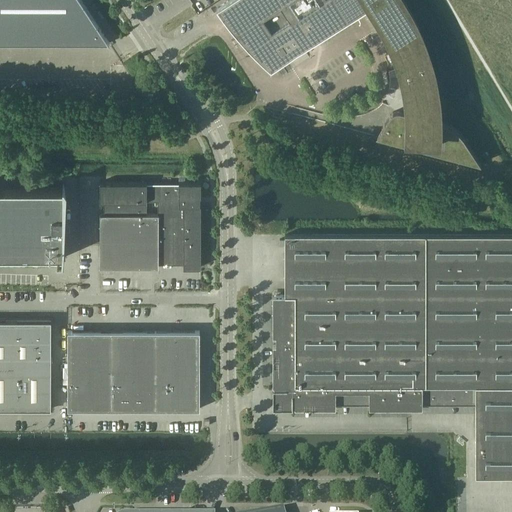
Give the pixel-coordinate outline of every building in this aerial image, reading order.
[(0,0),(0,41),(109,42),(80,0),(0,0)] [(229,0),(217,8),(221,14),(226,20),(230,26),(235,32),(240,37),(245,43),(250,48),(255,54),(260,59),(265,64),(271,69),(293,55),(294,55),(294,56),(295,56),(296,55),(297,55),(297,54),(298,53),(297,52),(370,4),(374,11),(377,16),(380,21),(383,26),(386,31),(388,36),(391,41),(393,46),(395,51),(397,56),(399,62),(400,68),(402,74),(403,80),(405,86),(406,92),(408,113),(400,111),(398,111),(397,111),(396,111),(395,111),(394,111),(393,112),(392,113),(391,113),(390,114),(377,136),(481,164),(465,139),(464,137),(462,135),(460,133),(458,131),(456,129),(454,128),(452,126),(450,125),(447,124),(445,123),(442,122),(438,121),(437,101),(437,97),(436,90),(435,84),(434,78),(433,72),(431,66),(430,60),(428,54),(426,48),(424,42),(422,36),(420,31),(417,25),(414,19),(412,14),(409,8),(406,3),(403,0),(229,0)] [(200,196),(201,196),(201,182),(179,182),(147,183),(147,182),(100,182),(100,201),(104,201),(104,214),(100,214),(100,267),(158,267),(158,264),(183,264),(183,267),(201,267),(201,204),(200,204),(200,196)] [(57,256),(57,254),(63,254),(63,258),(64,258),(64,184),(63,184),(63,187),(49,187),(49,185),(0,185),(0,254),(1,254),(1,256),(57,256)] [(370,408),(406,408),(406,404),(475,404),(475,476),(511,476),(511,234),(285,235),(285,295),(273,295),(273,336),(276,336),(276,345),(273,345),(273,386),(274,386),(274,388),(273,388),(273,408),(295,408),(295,406),(297,406),(297,408),(336,408),(336,404),(368,404),(370,404),(370,408)] [(0,408),(15,409),(22,409),(51,409),(51,408),(51,375),(51,364),(51,331),(51,320),(0,319),(0,408)] [(200,409),(200,330),(68,330),(68,379),(68,409),(200,409)]
